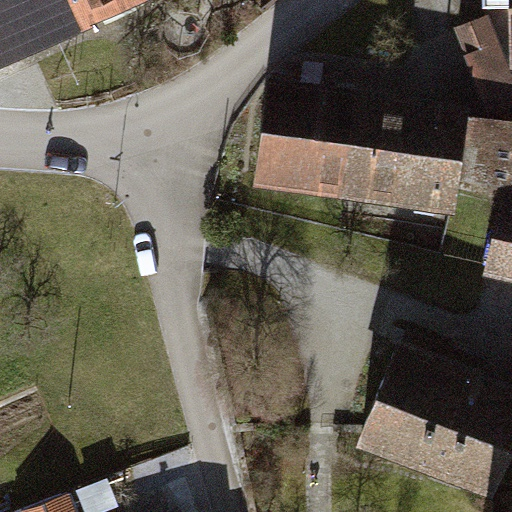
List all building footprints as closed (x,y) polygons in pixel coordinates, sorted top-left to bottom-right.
[(0,0),(0,64),(142,0),(0,0)] [(511,0),(496,0),(497,10),(511,10),(511,0)] [(499,117),(511,118),(511,66),(492,20),(464,31),(499,117)] [(483,115),(484,104),(280,74),(263,185),(468,215),(473,184),(511,188),(511,118),(499,117),(483,115)] [(511,275),(511,203),(497,272),(511,275)] [(413,322),(371,436),(511,488),(511,367),(503,364),(506,357),(413,322)] [(3,511),(29,511),(29,503),(3,506),(3,511)]
